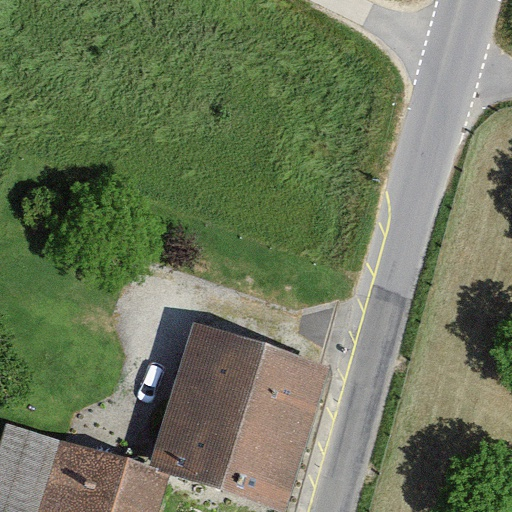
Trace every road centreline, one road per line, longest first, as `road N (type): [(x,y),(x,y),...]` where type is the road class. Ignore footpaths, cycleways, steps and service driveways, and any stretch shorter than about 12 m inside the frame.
road 1 (tertiary): [(328,511),(463,0)]
road 2 (track): [(511,74),(445,55),(338,0)]
